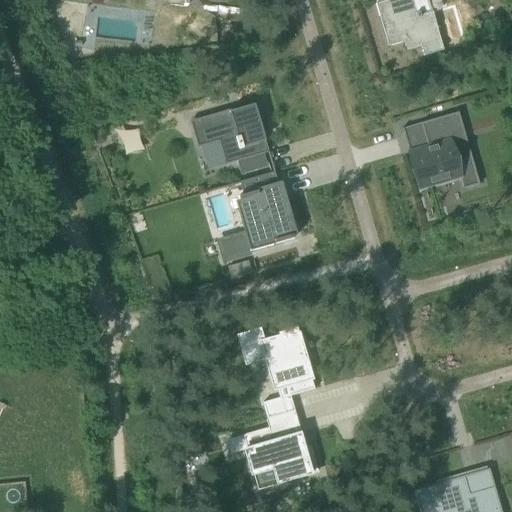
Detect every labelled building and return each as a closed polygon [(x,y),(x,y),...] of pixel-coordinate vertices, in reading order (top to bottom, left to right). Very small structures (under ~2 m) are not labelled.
[(385,0),(386,2),(378,4),(375,5),(387,47),(404,43),(406,51),(420,47),(423,57),(442,51),(431,13),(425,15),(420,0),(385,0)] [(237,110),(191,124),(196,141),(198,146),(203,145),(220,140),(228,165),(236,162),(236,163),(265,155),(263,150),(258,133),(260,132),(254,110),(255,109),(254,106),(237,110)] [(416,166),(412,168),(412,169),(413,169),(416,178),(415,178),(418,189),(420,189),(419,187),(422,186),(422,187),(460,176),(455,157),(469,153),(463,131),(457,113),(420,124),(421,129),(423,128),(429,149),(427,150),(413,154),(416,166)] [(248,236),(220,244),(223,255),(224,260),(272,246),(293,240),(292,236),(291,236),(289,230),(290,230),(273,173),(239,183),(239,184),(243,196),(237,198),(238,202),(248,236)] [(260,329),(239,335),(241,341),(242,341),(248,362),(253,361),(254,364),(268,360),(275,385),(279,399),(261,404),(266,421),(269,420),(269,421),(271,421),(270,420),(284,416),(285,416),(285,414),(280,400),(309,392),(308,391),(312,390),(312,391),(314,391),(313,389),(312,389),(310,382),(311,382),(307,368),(304,369),(300,355),(303,354),(301,347),(300,347),(296,334),(297,334),(296,329),(277,334),(278,337),(263,341),(260,329)] [(254,433),(241,437),(245,449),(245,451),(246,451),(248,456),(247,457),(249,466),(250,466),(252,471),(251,472),(252,473),(260,471),(260,470),(273,466),(278,483),(317,472),(315,466),(314,467),(309,448),(305,450),(300,433),(272,442),(269,429),(258,432),(258,433),(254,434),(254,433)] [(436,485),(413,492),(419,511),(500,511),(493,488),(469,495),(464,477),(444,483),(445,485),(438,487),(437,485),(436,485)]
